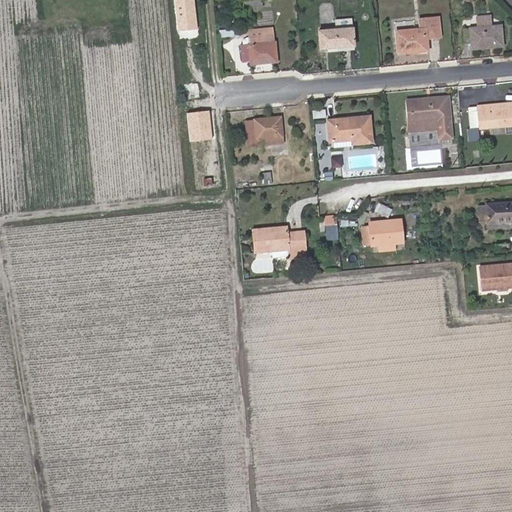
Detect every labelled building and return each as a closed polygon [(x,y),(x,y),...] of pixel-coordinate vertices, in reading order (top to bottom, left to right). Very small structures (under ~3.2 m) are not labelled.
[(491,26),(490,15),(477,16),(478,27),(463,28),(464,43),(471,43),(472,49),(503,47),(501,25),(491,26)] [(420,23),(432,22),(434,37),(441,36),(439,16),(419,18),(420,23)] [(338,29),(353,28),(352,19),(337,20),(338,29)] [(428,47),(427,38),(434,37),(432,22),(420,23),(420,28),(396,31),(398,54),(413,53),(413,48),(428,47)] [(219,29),(219,36),(234,36),(234,28),(219,29)] [(320,48),(354,45),(353,28),(338,29),(318,31),(320,48)] [(251,61),(252,64),(277,62),(275,34),(249,36),(250,44),(241,45),(243,61),(251,61)] [(436,97),(437,110),(450,108),(449,96),(436,97)] [(410,132),(420,131),(420,123),(438,122),(439,129),(440,138),(452,137),(450,108),(437,110),(436,97),(407,100),(410,132)] [(511,125),(511,102),(477,106),(479,129),(489,128),(488,122),(503,121),(504,126),(511,125)] [(373,142),(370,115),(327,120),(330,142),(351,140),(352,144),(373,142)] [(256,119),(256,123),(247,123),(249,146),(283,143),(281,118),(256,119)] [(438,122),(420,123),(420,131),(439,129),(438,122)] [(343,167),(343,156),(333,156),(333,167),(343,167)] [(211,170),(212,178),(212,184),(223,183),(221,169),(211,170)] [(262,186),(273,186),(272,169),(261,169),(262,186)] [(379,202),(375,211),(388,218),(393,209),(379,202)] [(486,205),(488,221),(488,223),(511,221),(511,202),(487,204),(486,205)] [(480,221),(488,221),(486,205),(479,206),(480,221)] [(326,224),(333,223),(333,216),(325,217),(326,224)] [(403,242),(402,219),(369,221),(369,226),(362,226),(364,243),(371,243),(371,246),(378,245),(379,251),(396,250),(395,243),(403,242)] [(274,250),(289,249),(292,248),(293,257),(307,255),(304,231),(288,231),(271,232),(271,227),(254,229),(256,251),(274,250)] [(511,263),(479,267),(481,288),(492,287),(495,284),(506,283),(509,286),(511,285),(511,263)]
